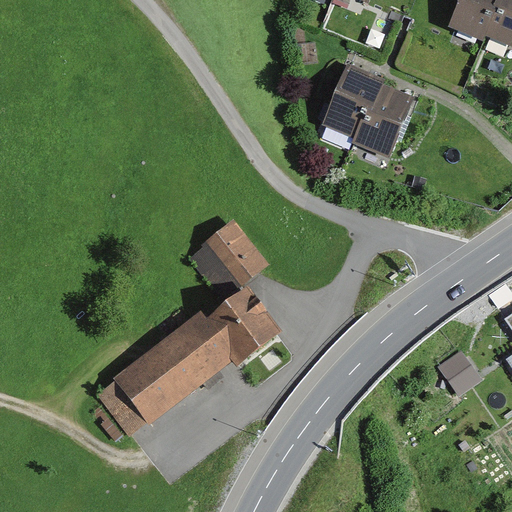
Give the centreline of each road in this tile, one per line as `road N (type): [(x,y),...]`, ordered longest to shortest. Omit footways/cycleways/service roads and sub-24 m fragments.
road 1 (residential): [(467,277),(445,251),(303,202),(278,182),(145,0)]
road 2 (primary): [(255,511),(331,397),(430,303)]
road 3 (track): [(148,456),(130,457),(62,418),(0,399)]
